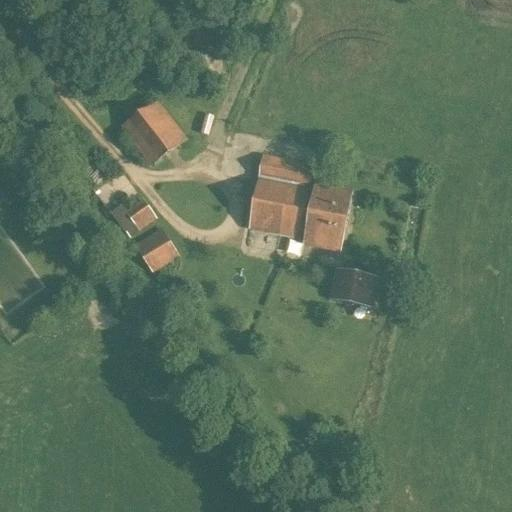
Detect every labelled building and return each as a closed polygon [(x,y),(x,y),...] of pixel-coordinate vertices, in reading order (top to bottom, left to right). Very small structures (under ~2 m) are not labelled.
[(158,101),(119,128),(150,168),(189,141),(158,101)] [(304,245),(340,252),(352,193),(311,184),(314,168),(263,158),(249,229),(305,240),(304,245)] [(17,197),(0,174),(0,196),(7,205),(17,197)] [(113,215),(130,239),(157,220),(140,196),(113,215)] [(134,246),(152,274),(179,256),(161,228),(134,246)] [(337,270),(331,301),(369,308),(375,278),(337,270)]
